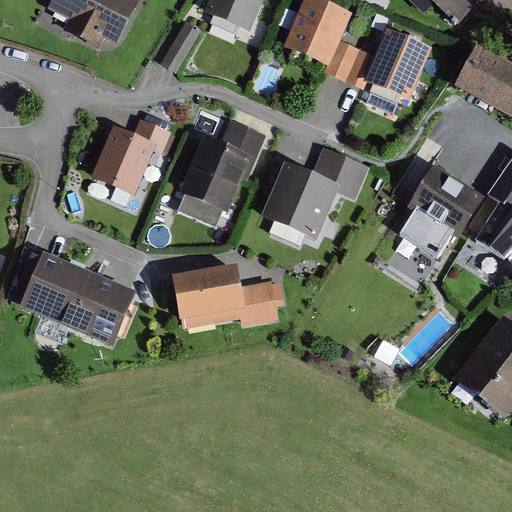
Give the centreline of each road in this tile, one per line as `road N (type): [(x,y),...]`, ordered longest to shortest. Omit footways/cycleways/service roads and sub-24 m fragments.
road 1 (residential): [(339,146),(212,93),(136,102),(69,87)]
road 2 (residential): [(151,264),(75,232),(45,207),(69,87)]
